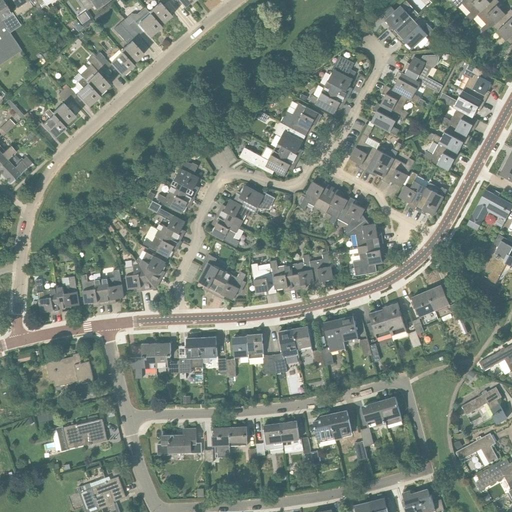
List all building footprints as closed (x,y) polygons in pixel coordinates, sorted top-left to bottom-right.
[(0,0),(0,18),(7,29),(13,25),(7,17),(12,14),(3,0),(0,0)] [(22,15),(34,8),(28,0),(12,0),(18,8),(13,11),(17,16),(21,14),(22,15)] [(47,6),(45,3),(43,0),(28,0),(34,8),(40,17),(44,14),(40,10),(47,6)] [(79,0),(87,11),(94,6),(97,10),(110,0),(79,0)] [(456,8),(461,4),(465,0),(456,0),(452,4),(456,8)] [(469,23),(477,15),(490,3),(487,0),(465,0),(461,4),(470,13),(465,18),(469,23)] [(485,34),(493,27),(506,14),(500,9),(503,6),(497,0),(492,0),(490,3),(477,15),(486,25),(481,30),(485,34)] [(396,37),(414,21),(405,11),(410,6),(406,1),(385,21),(391,27),(388,29),(396,37)] [(149,12),(161,26),(172,16),(160,2),(149,12)] [(161,26),(149,12),(145,8),(138,14),(132,14),(125,20),(137,34),(143,29),(151,37),(162,27),(161,26)] [(501,46),(506,41),(511,35),(511,10),(511,9),(506,14),(493,27),(502,37),(497,41),(501,46)] [(0,64),(22,51),(15,41),(10,33),(7,29),(0,18),(0,64)] [(133,64),(144,54),(132,42),(139,36),(137,34),(125,20),(113,29),(128,44),(121,51),(122,52),(133,64)] [(414,21),(396,37),(404,46),(406,43),(412,49),(433,30),(429,26),(423,30),(414,21)] [(73,29),(76,33),(81,28),(78,25),(73,29)] [(76,36),(80,40),(86,35),(82,31),(76,36)] [(135,66),(133,64),(122,52),(111,63),(123,76),(135,66)] [(99,95),(110,85),(101,75),(106,70),(97,59),(92,54),(85,60),(87,63),(77,72),(83,78),(99,95)] [(102,55),(97,59),(106,70),(111,65),(102,55)] [(402,72),(420,83),(421,82),(440,92),(443,85),(428,77),(433,67),(414,57),(410,65),(407,63),(402,72)] [(325,87),(347,98),(352,88),(349,87),(357,72),(351,68),(351,67),(339,61),(334,70),(325,87)] [(463,90),(485,102),(490,92),(487,91),(491,83),(466,70),(463,75),(469,79),(463,90)] [(393,89),(408,98),(418,103),(421,98),(414,95),(420,83),(402,72),(399,71),(393,81),(396,83),(393,89)] [(100,97),(99,95),(83,78),(78,82),(83,88),(77,94),(89,107),(100,97)] [(63,90),(72,101),(77,97),(67,86),(63,90)] [(380,105),(399,115),(405,119),(408,113),(402,110),(408,98),(393,89),(386,86),(381,96),(384,98),(380,105)] [(347,98),(325,87),(318,99),(312,95),(309,101),(335,114),(338,107),(342,109),(347,98)] [(68,105),(72,101),(63,90),(58,95),(68,105)] [(457,109),(473,117),(477,110),(480,112),(485,102),(463,90),(457,102),(450,99),(448,104),(457,109)] [(52,113),(65,126),(76,117),(63,103),(52,113)] [(290,128),(306,136),(313,123),(316,125),(321,115),(299,103),(293,115),(286,112),(283,118),(293,122),(290,128)] [(375,115),(371,122),(396,136),(399,130),(393,127),(399,115),(380,105),(377,103),(372,113),(375,115)] [(65,126),(52,113),(49,109),(44,113),(50,118),(42,125),(55,138),(66,128),(65,126)] [(448,126),(467,136),(471,129),(474,131),(479,121),(473,117),(457,109),(451,121),(445,117),(445,118),(439,115),(436,120),(448,126)] [(36,128),(41,124),(31,114),(27,118),(36,128)] [(6,134),(16,124),(15,123),(11,118),(0,128),(6,134)] [(365,171),(377,149),(365,143),(374,128),(368,125),(350,159),(357,163),(356,166),(365,171)] [(439,143),(458,153),(462,146),(465,148),(470,138),(467,136),(448,126),(442,137),(436,134),(435,135),(430,132),(427,136),(439,143)] [(275,149),(297,160),(302,150),(299,149),(306,136),(290,128),(287,133),(278,128),(275,134),(281,137),(275,149)] [(25,137),(29,141),(32,138),(35,136),(32,132),(25,137)] [(45,152),(52,146),(39,132),(35,136),(32,138),(45,152)] [(377,174),(384,177),(394,159),(402,144),(398,142),(394,150),(392,149),(389,156),(377,149),(365,171),(375,177),(377,174)] [(439,143),(433,155),(426,152),(424,157),(449,171),(453,163),(456,165),(461,155),(458,153),(439,143)] [(0,167),(8,160),(16,152),(11,146),(2,154),(0,151),(0,167)] [(297,160),(275,149),(269,161),(262,157),(259,163),(285,176),(289,169),(292,170),(297,160)] [(511,180),(511,154),(511,155),(501,174),(511,180)] [(8,160),(0,167),(0,172),(10,184),(32,164),(26,157),(15,168),(8,160)] [(394,159),(384,177),(382,180),(392,186),(394,183),(401,186),(415,161),(409,158),(406,165),(394,159)] [(171,186),(172,186),(194,197),(199,187),(196,186),(200,178),(193,175),(198,166),(193,163),(192,164),(186,162),(182,169),(181,168),(171,186)] [(405,204),(415,210),(427,188),(415,181),(418,175),(413,172),(399,197),(407,201),(405,204)] [(309,203),(320,210),(332,188),(322,182),(320,185),(313,182),(300,207),(305,210),(309,203)] [(430,182),(427,188),(415,210),(425,215),(427,212),(434,216),(447,191),(442,188),(430,182)] [(194,197),(172,186),(166,198),(160,194),(157,200),(182,213),(186,206),(189,208),(195,198),(194,197)] [(233,201),(255,213),(262,201),(268,205),(271,199),(246,186),(242,193),(239,191),(233,201)] [(334,225),(338,219),(347,200),(340,196),(342,193),(332,188),(320,210),(332,216),(329,222),(334,225)] [(502,228),(505,221),(511,208),(511,204),(486,190),(467,225),(477,231),(488,212),(498,217),(495,224),(502,228)] [(347,234),(366,220),(362,214),(365,209),(357,205),(359,202),(349,197),(347,200),(338,219),(348,225),(345,231),(347,234)] [(253,218),(255,213),(233,201),(230,199),(226,207),(223,205),(218,215),(240,227),(246,215),(253,218)] [(157,229),(159,230),(180,241),(185,231),(182,229),(186,222),(160,209),(157,214),(164,217),(157,229)] [(240,227),(218,215),(213,225),(216,227),(212,234),(237,247),(240,242),(234,239),(240,227)] [(358,248),(383,243),(381,232),(377,232),(376,224),(370,225),(366,220),(347,234),(349,236),(356,235),(358,248)] [(145,238),(146,239),(143,244),(169,257),(173,250),(176,252),(181,242),(180,241),(159,230),(157,229),(151,226),(145,238)] [(510,266),(511,267),(511,240),(500,234),(495,244),(499,246),(495,254),(494,253),(492,257),(493,257),(486,270),(491,272),(487,279),(496,284),(507,264),(511,266),(510,266)] [(383,243),(358,248),(360,260),(353,262),(354,268),(383,263),(381,255),(385,254),(383,243)] [(333,279),(332,274),(328,251),(322,252),(323,259),(311,262),(314,283),(314,286),(326,284),(325,281),(333,279)] [(137,261),(156,289),(165,272),(162,270),(166,263),(147,252),(143,260),(138,258),(137,261)] [(306,284),(314,283),(311,262),(309,255),(303,256),(304,263),(291,265),(295,290),(307,288),(306,284)] [(204,289),(214,294),(226,272),(214,266),(217,259),(212,256),(198,282),(206,285),(204,289)] [(270,259),(259,261),(260,268),(271,267),(270,259)] [(284,292),(295,290),(291,265),(278,267),(277,260),(271,261),(272,269),(276,289),(284,288),(284,292)] [(138,292),(156,289),(137,261),(133,262),(133,266),(125,268),(129,289),(137,288),(138,292)] [(277,293),(276,289),(272,269),(259,271),(258,264),(252,265),(257,293),(265,291),(265,295),(277,293)] [(101,280),(105,304),(117,303),(116,299),(124,298),(120,270),(113,271),(115,278),(101,280)] [(226,272),(214,294),(224,299),(226,296),(233,300),(246,275),(241,272),(237,278),(226,272)] [(94,306),(105,304),(101,280),(88,282),(87,275),(81,276),(85,304),(94,303),(94,306)] [(57,289),(61,311),(72,310),(71,306),(80,305),(75,277),(69,278),(70,285),(56,287),(57,289)] [(61,313),(61,311),(57,289),(44,291),(43,284),(42,280),(36,281),(41,313),(49,312),(50,315),(61,313)] [(435,311),(450,305),(442,286),(427,292),(435,311)] [(420,317),(435,311),(427,292),(412,298),(420,317)] [(392,336),(406,332),(397,303),(383,308),(384,309),(391,334),(392,336)] [(450,306),(456,319),(458,318),(463,316),(464,316),(458,303),(450,306)] [(377,338),(391,334),(384,309),(369,314),(372,323),(374,330),(377,338)] [(344,342),(358,339),(353,316),(339,320),(344,342)] [(463,316),(458,318),(465,333),(469,331),(463,316)] [(416,330),(418,334),(425,332),(420,319),(413,321),(416,330)] [(321,350),(325,366),(334,364),(332,355),(339,354),(339,351),(345,349),(344,342),(339,320),(324,323),(329,348),(321,350)] [(297,349),(312,346),(308,327),(294,329),(297,349)] [(279,332),(283,354),(284,358),(285,358),(298,355),(297,349),(294,329),(279,332)] [(422,345),(418,334),(416,330),(408,333),(414,348),(422,345)] [(251,364),(264,363),(263,359),(264,359),(264,356),(262,334),(247,335),(248,337),(249,357),(249,359),(250,359),(251,364)] [(210,358),(217,357),(216,337),(202,338),(203,363),(210,363),(210,358)] [(234,358),(249,357),(248,337),(234,338),(234,348),(234,358)] [(203,367),(203,363),(202,338),(187,339),(187,350),(188,361),(181,362),(182,374),(182,377),(188,376),(187,373),(188,373),(188,368),(203,367)] [(365,357),(372,355),(368,338),(361,340),(365,357)] [(182,374),(181,362),(171,362),(171,343),(156,344),(157,369),(168,368),(168,374),(182,374)] [(145,369),(157,369),(156,344),(141,344),(142,358),(130,358),(132,369),(145,369)] [(511,345),(479,363),(484,371),(505,360),(511,372),(510,373),(511,377),(511,345)] [(325,366),(321,350),(313,352),(317,369),(325,367),(325,366)] [(287,372),(285,358),(284,358),(283,354),(274,356),(276,373),(287,372)] [(79,384),(93,381),(94,381),(89,362),(82,363),(80,355),(46,363),(50,381),(54,380),(56,387),(79,382),(79,384)] [(274,356),(264,356),(264,359),(263,359),(264,363),(265,374),(276,373),(274,356)] [(221,375),(227,374),(226,360),(226,359),(218,360),(219,371),(221,371),(221,375)] [(227,378),(236,377),(235,359),(226,360),(227,374),(227,378)] [(496,387),(462,406),(466,415),(487,403),(493,415),(492,416),(497,424),(507,418),(497,400),(502,397),(496,387)] [(386,426),(403,421),(396,397),(379,402),(385,423),(386,426)] [(377,426),(385,423),(379,402),(363,407),(368,425),(376,423),(377,426)] [(65,408),(48,413),(50,420),(66,416),(65,408)] [(353,435),(352,433),(347,411),(337,413),(338,416),(331,417),(335,440),(344,438),(353,435)] [(318,443),(335,440),(331,417),(330,415),(322,416),(323,420),(314,422),(318,443)] [(64,450),(107,440),(102,419),(77,425),(77,424),(75,424),(75,425),(60,428),(64,450)] [(283,442),(299,440),(297,421),(280,423),(283,442)] [(256,444),(257,449),(257,456),(265,456),(265,451),(283,448),(283,442),(280,423),(264,425),(265,430),(263,431),(264,444),(256,444)] [(230,446),(248,446),(247,427),(229,428),(230,446)] [(230,450),(230,446),(229,428),(214,428),(214,436),(212,436),(212,447),(221,447),(221,450),(230,450)] [(363,441),(365,446),(374,444),(370,428),(360,430),(363,441)] [(192,444),(196,444),(196,429),(184,429),(184,435),(162,436),(162,446),(168,445),(169,453),(192,452),(192,444)] [(490,433),(456,452),(460,461),(481,449),(489,463),(491,462),(491,463),(494,462),(493,461),(498,459),(491,446),(496,443),(490,433)] [(311,452),(308,437),(301,438),(304,454),(311,453),(311,452)] [(368,459),(365,446),(363,441),(354,443),(359,461),(368,459)] [(257,456),(257,449),(248,449),(249,465),(258,464),(257,456)] [(209,463),(214,462),(213,450),(205,451),(205,469),(209,468),(209,463)] [(311,453),(313,465),(320,464),(318,451),(313,452),(311,452),(311,453)] [(478,462),(471,468),(474,472),(481,466),(478,462)] [(511,462),(490,475),(487,469),(476,475),(484,489),(505,477),(511,489),(509,490),(511,494),(511,462)] [(115,504),(114,502),(126,497),(119,477),(92,487),(91,485),(80,489),(87,506),(84,507),(85,511),(102,511),(101,509),(115,504)] [(435,511),(437,511),(443,510),(444,510),(441,500),(433,502),(431,495),(430,495),(428,489),(418,492),(424,511),(431,511),(435,511)] [(424,511),(418,492),(411,494),(410,491),(402,494),(406,506),(405,507),(406,511),(424,511)] [(373,511),(387,511),(384,499),(371,502),(373,511)] [(356,511),(373,511),(371,502),(356,506),(356,511)]
